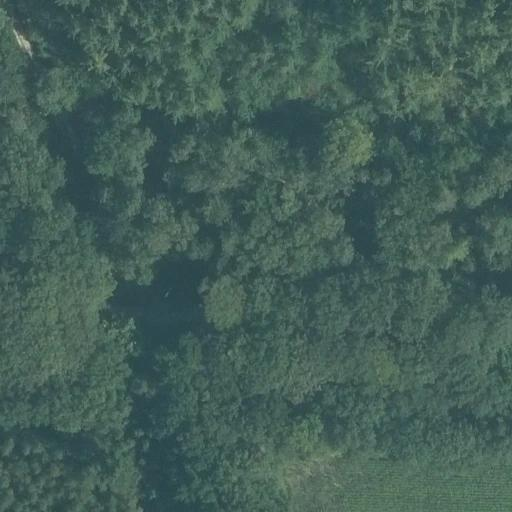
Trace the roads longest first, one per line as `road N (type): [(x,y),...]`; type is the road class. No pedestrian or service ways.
road 1 (track): [(140,330),(511,337)]
road 2 (track): [(140,330),(11,0)]
road 3 (track): [(0,325),(140,330)]
